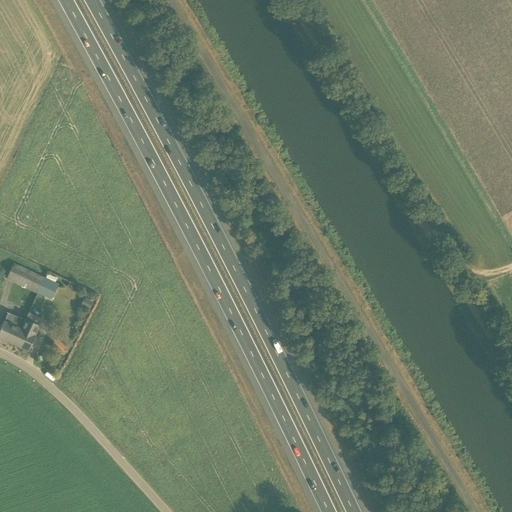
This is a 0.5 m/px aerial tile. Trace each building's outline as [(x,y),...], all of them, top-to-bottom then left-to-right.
[(38,294),(46,277),(14,263),(8,275),(15,278),(13,283),(38,294)] [(51,300),(59,283),(55,281),(57,277),(48,273),(46,277),(38,294),(51,300)] [(93,302),(85,297),(80,306),(89,310),(93,302)] [(25,320),(9,312),(4,322),(3,322),(0,329),(0,338),(15,345),(27,320),(25,319),(25,320)] [(28,351),(40,326),(33,323),(27,320),(15,345),(28,351)] [(59,341),(54,350),(63,355),(67,346),(59,341)]
